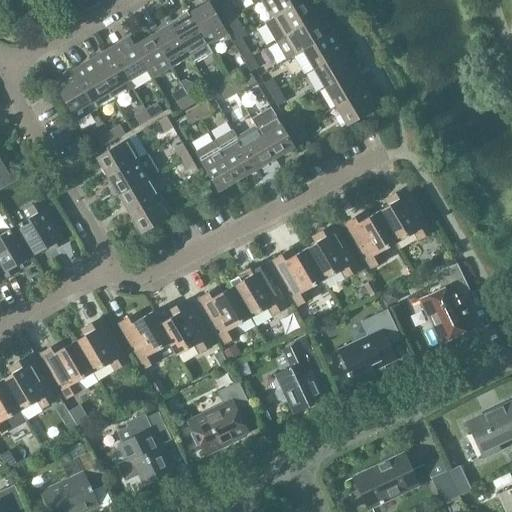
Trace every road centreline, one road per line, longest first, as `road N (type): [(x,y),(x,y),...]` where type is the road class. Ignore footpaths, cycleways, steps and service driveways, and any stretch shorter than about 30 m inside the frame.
road 1 (residential): [(377,161),(152,275),(113,271)]
road 2 (residential): [(511,363),(295,468)]
road 3 (residential): [(0,73),(113,271)]
road 4 (residential): [(122,0),(0,70)]
road 5 (residential): [(113,271),(87,276),(0,328)]
